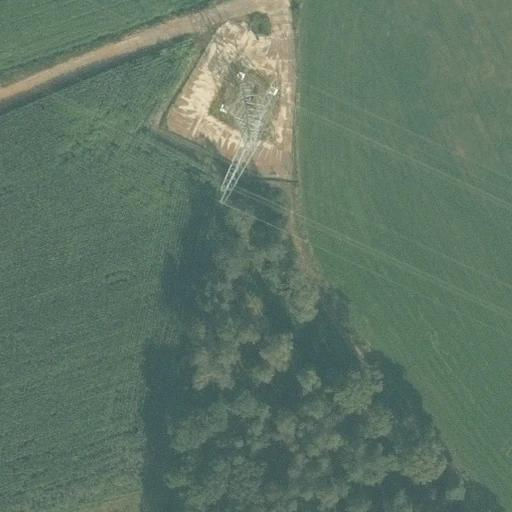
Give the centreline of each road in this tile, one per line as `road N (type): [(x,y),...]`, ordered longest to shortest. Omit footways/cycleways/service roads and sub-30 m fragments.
road 1 (track): [(287,0),(293,219),(433,440),(492,511)]
road 2 (track): [(0,100),(284,0)]
